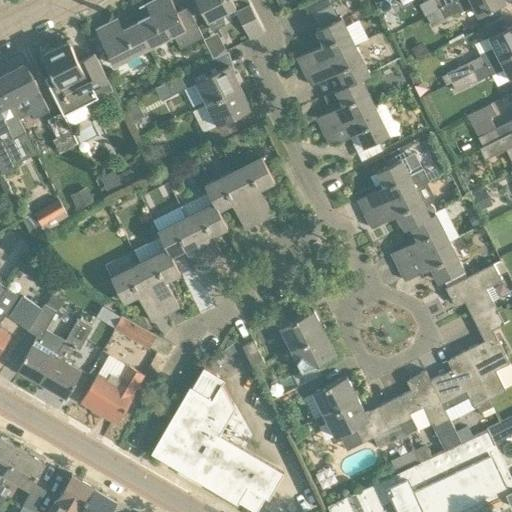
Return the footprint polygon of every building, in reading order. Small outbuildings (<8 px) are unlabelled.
[(150,14),(136,22),(149,47),(173,35),(180,49),(203,37),(198,27),(187,33),(170,0),(151,0),(138,7),(139,8),(145,5),(150,14)] [(195,0),(207,22),(235,8),(231,0),(195,0)] [(309,17),(332,4),(329,0),(308,0),(302,4),(309,17)] [(458,0),(440,9),(439,8),(425,16),(432,28),(446,20),(445,18),(458,12),(459,14),(473,7),(478,17),(505,3),(503,0),(458,0)] [(435,0),(439,8),(440,9),(458,0),(435,0)] [(264,33),(249,5),(235,12),(250,40),(264,33)] [(149,47),(136,22),(122,29),(117,18),(95,29),(113,65),(149,47)] [(297,58),(304,72),(354,47),(340,18),(316,30),(323,45),(297,58)] [(451,83),(451,84),(511,52),(511,26),(488,38),(493,47),(480,54),(481,56),(446,74),(451,83)] [(61,113),(63,116),(113,90),(94,53),(79,60),(69,42),(42,56),(52,75),(44,78),(61,113)] [(339,76),(344,86),(344,87),(360,78),(361,79),(369,75),(354,47),(304,72),(311,86),(330,76),(331,79),(336,80),(339,76)] [(511,52),(451,84),(455,92),(476,81),(476,82),(491,74),(491,75),(504,69),(510,80),(511,78),(511,52)] [(26,64),(0,76),(0,83),(18,120),(18,119),(31,113),(34,119),(49,111),(42,99),(43,98),(26,64)] [(196,82),(207,104),(240,87),(229,65),(208,75),(203,64),(180,75),(186,87),(196,82)] [(316,118),(323,133),(375,107),(361,79),(360,78),(344,87),(344,86),(323,96),(328,107),(324,114),(316,118)] [(18,120),(0,83),(0,134),(8,131),(12,139),(25,132),(18,119),(18,120)] [(240,87),(207,104),(218,125),(210,130),(216,140),(236,130),(231,119),(251,109),(240,87)] [(141,112),(134,99),(121,106),(128,119),(141,112)] [(472,127),(490,118),(495,115),(490,104),(466,116),(472,127)] [(375,107),(323,133),(330,146),(356,133),(363,147),(388,135),(375,107)] [(56,138),(52,140),(59,153),(77,144),(63,116),(61,113),(47,120),(56,138)] [(511,119),(495,128),(477,138),(482,147),(511,131),(511,119)] [(511,131),(482,147),(479,148),(484,160),(511,145),(511,131)] [(0,140),(0,139),(0,170),(1,173),(13,166),(0,140)] [(261,157),(232,171),(260,222),(273,215),(260,189),(274,182),(261,157)] [(357,200),(365,215),(415,189),(429,182),(422,168),(408,175),(401,160),(376,172),(383,187),(357,200)] [(121,184),(113,170),(99,178),(107,191),(121,184)] [(204,185),(208,192),(213,201),(218,210),(231,203),(245,229),(260,222),(232,171),(204,185)] [(453,179),(449,171),(441,174),(445,182),(453,179)] [(92,201),(85,187),(68,195),(75,210),(92,201)] [(493,205),(484,188),(472,194),(480,211),(493,205)] [(405,229),(410,226),(429,217),(428,216),(434,213),(434,209),(433,206),(430,204),(424,206),(415,189),(365,215),(371,228),(397,215),(405,229)] [(187,214),(184,216),(212,268),(226,261),(212,235),(227,228),(218,210),(213,201),(208,192),(183,205),(187,214)] [(34,214),(43,230),(68,216),(59,199),(34,214)] [(42,229),(34,214),(31,215),(27,205),(18,209),(32,235),(42,229)] [(391,253),(398,268),(449,243),(448,242),(434,213),(428,216),(429,217),(410,226),(417,240),(391,253)] [(482,224),(477,214),(468,219),(472,228),(482,224)] [(157,230),(166,246),(171,256),(185,249),(198,275),(212,268),(184,216),(157,230)] [(449,243),(398,268),(405,281),(431,268),(438,282),(443,280),(447,287),(466,277),(462,270),(449,243)] [(166,246),(137,262),(165,314),(179,307),(166,281),(180,274),(171,256),(166,246)] [(165,314),(137,262),(110,277),(123,303),(137,295),(151,321),(165,314)] [(475,324),(497,313),(491,301),(498,297),(492,285),(502,280),(493,263),(466,277),(447,287),(445,288),(453,304),(463,300),(475,324)] [(7,289),(0,300),(0,349),(9,335),(0,329),(0,325),(10,309),(8,308),(16,295),(7,289)] [(45,305),(56,311),(57,311),(63,300),(52,293),(45,305)] [(22,296),(8,317),(28,330),(41,309),(22,296)] [(27,331),(36,336),(40,338),(46,329),(56,311),(45,305),(44,304),(41,309),(28,330),(27,331)] [(280,327),(291,349),(324,333),(313,310),(287,323),(280,327)] [(465,351),(490,399),(506,391),(495,370),(509,362),(495,335),(493,330),(503,324),(497,313),(475,324),(481,336),(484,341),(465,351)] [(113,327),(149,348),(155,336),(120,316),(113,327)] [(54,359),(41,382),(66,397),(80,370),(69,364),(72,360),(66,357),(71,348),(73,349),(73,347),(77,349),(89,328),(75,321),(65,340),(54,359)] [(17,368),(41,382),(54,359),(65,340),(46,329),(40,338),(36,336),(31,345),(17,368)] [(253,368),(265,362),(253,340),(250,332),(239,338),(242,346),(253,368)] [(292,375),(298,387),(321,375),(315,364),(335,354),(324,333),(291,349),(301,370),(292,375)] [(430,380),(443,408),(468,397),(474,408),(476,407),(479,413),(481,412),(484,418),(495,412),(489,400),(490,399),(465,351),(449,358),(454,368),(430,380)] [(127,365),(121,374),(104,364),(97,375),(82,402),(117,422),(124,410),(125,411),(127,408),(125,407),(132,395),(132,394),(143,375),(127,365)] [(182,466),(182,465),(184,461),(199,463),(199,469),(200,473),(201,476),(205,480),(207,481),(256,510),(279,471),(241,449),(250,433),(222,383),(224,379),(203,366),(155,449),(149,445),(148,447),(182,466)] [(434,429),(444,450),(461,442),(455,431),(443,408),(430,380),(425,370),(408,379),(413,389),(389,401),(405,435),(416,429),(417,431),(431,424),(434,429)] [(324,413),(325,415),(357,398),(346,376),(326,386),(321,375),(298,387),(304,397),(302,398),(313,419),(324,413)] [(378,448),(405,435),(389,401),(365,413),(357,398),(325,415),(336,436),(354,427),(362,443),(373,437),(378,448)] [(455,431),(461,442),(472,436),(467,425),(455,431)] [(432,456),(419,462),(404,469),(396,473),(328,506),(330,511),(447,511),(504,485),(511,485),(511,478),(511,477),(510,477),(493,441),(487,429),(472,436),(461,442),(444,450),(432,456)] [(0,471),(5,474),(20,450),(0,437),(0,471)] [(425,443),(413,449),(419,462),(432,456),(425,443)] [(20,450),(5,474),(29,488),(44,463),(20,450)] [(404,469),(398,457),(390,461),(396,473),(404,469)] [(48,511),(78,511),(93,487),(71,474),(58,498),(57,498),(48,511)] [(34,484),(21,506),(32,511),(33,511),(34,511),(45,491),(34,484)] [(0,485),(0,494),(5,497),(9,490),(0,485)] [(109,511),(116,500),(93,487),(78,511),(109,511)]
